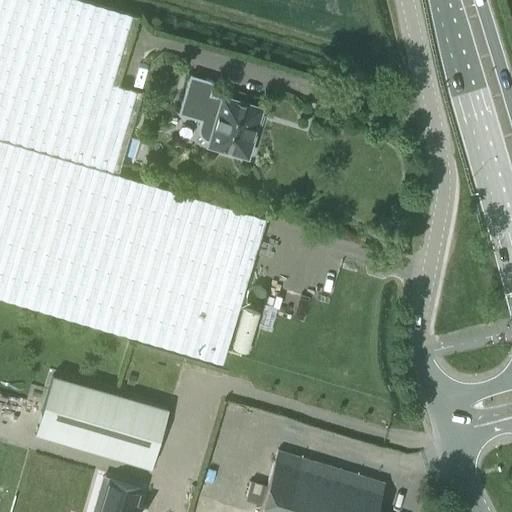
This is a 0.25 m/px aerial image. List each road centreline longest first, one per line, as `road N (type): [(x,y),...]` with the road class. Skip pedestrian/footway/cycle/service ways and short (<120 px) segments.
road 1 (unclassified): [(435,402),(420,326),(445,190),(442,143),(406,0)]
road 2 (primary): [(443,0),(511,245)]
road 3 (primary): [(511,117),(477,0)]
